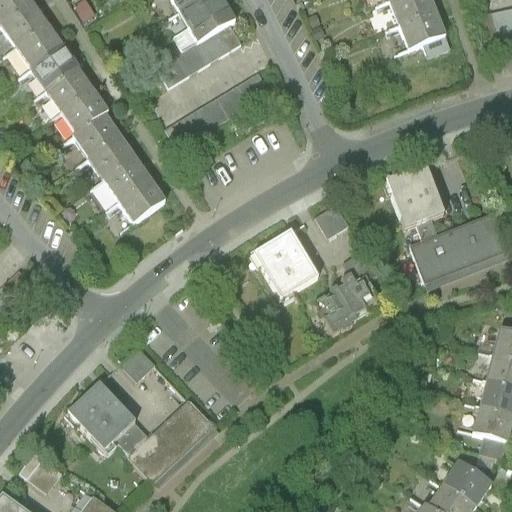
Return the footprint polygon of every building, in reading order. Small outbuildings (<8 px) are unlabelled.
[(0,0),(0,30),(31,9),(24,0),(0,0)] [(168,0),(180,19),(213,0),(168,0)] [(234,29),(217,0),(213,0),(180,19),(198,50),(229,32),(234,29)] [(389,7),(399,32),(434,18),(426,0),(407,0),(394,5),(389,7)] [(46,31),(31,9),(0,30),(15,53),(46,31)] [(511,62),(511,13),(481,20),(492,67),(511,62)] [(444,43),(434,18),(399,32),(409,57),(444,43)] [(62,53),(46,31),(15,53),(31,75),(62,53)] [(241,52),(229,32),(198,50),(155,75),(167,96),(241,52)] [(77,75),(62,53),(31,75),(46,97),(77,75)] [(92,97),(77,75),(46,97),(61,119),(92,97)] [(268,99),(256,79),(163,136),(176,156),(268,99)] [(108,119),(92,97),(61,119),(77,141),(104,122),(108,119)] [(72,144),(87,166),(119,144),(104,122),(77,141),(72,144)] [(87,166),(102,187),(134,165),(119,144),(87,166)] [(102,187),(117,209),(149,187),(134,165),(102,187)] [(426,172),(387,187),(405,234),(416,230),(432,224),(444,219),(426,172)] [(164,209),(149,187),(117,209),(132,231),(164,209)] [(336,210),(315,223),(327,243),(348,230),(336,210)] [(423,248),(411,253),(425,289),(511,255),(511,254),(498,219),(439,242),(423,248)] [(416,230),(423,248),(439,242),(432,224),(416,230)] [(292,238),(254,261),(281,306),(319,284),(292,238)] [(341,269),(347,280),(350,279),(354,286),(365,281),(375,275),(365,259),(355,265),(353,262),(341,269)] [(18,276),(0,293),(0,324),(34,293),(18,276)] [(344,291),(338,294),(353,321),(364,315),(366,319),(373,316),(370,311),(365,314),(360,305),(374,297),(365,281),(354,286),(350,279),(347,280),(341,284),(344,291)] [(355,326),(353,321),(338,294),(337,291),(329,295),(332,301),(323,307),(330,320),(324,323),(332,339),(355,326)] [(511,340),(501,338),(494,363),(511,367),(511,340)] [(154,370),(137,352),(118,369),(135,387),(154,370)] [(511,395),(511,367),(494,363),(487,388),(511,395)] [(134,427),(98,388),(67,417),(103,456),(115,444),(134,427)] [(511,395),(487,388),(480,414),(511,422),(511,421),(511,395)] [(188,405),(148,442),(129,460),(127,462),(152,488),(213,432),(188,405)] [(505,448),(511,422),(480,414),(473,439),(483,442),(505,448)] [(148,442),(134,427),(115,444),(129,460),(148,442)] [(483,442),(479,459),(502,465),(507,448),(505,448),(483,442)] [(61,478),(33,456),(17,476),(46,498),(61,478)] [(458,470),(443,492),(471,511),(474,511),(489,492),(458,470)] [(471,511),(443,492),(428,511),(471,511)] [(18,511),(0,498),(0,499),(0,511),(18,511)] [(107,511),(92,500),(83,511),(107,511)]
